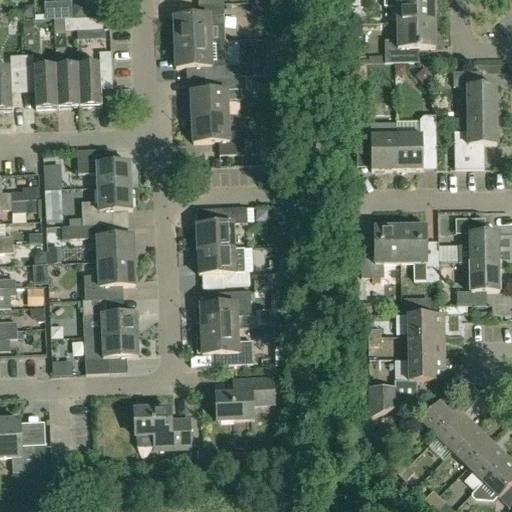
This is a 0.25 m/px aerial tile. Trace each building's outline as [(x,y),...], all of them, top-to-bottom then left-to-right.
[(383,0),(384,9),(397,8),(398,26),(435,25),(434,0),(383,0)] [(173,20),(174,46),(225,44),(223,6),(198,8),(199,19),(173,20)] [(103,31),(103,20),(65,22),(65,33),(103,31)] [(435,25),(398,26),(398,42),(384,42),(385,66),(411,65),(411,52),(435,52),(435,25)] [(206,81),(215,81),(240,79),(240,68),(226,69),(225,59),(225,44),(174,46),(175,72),(205,70),(206,81)] [(100,67),(78,68),(79,110),(101,109),(100,82),(112,82),(111,55),(99,55),(100,67)] [(33,58),(21,59),(22,70),(33,70),(33,58)] [(10,71),(22,70),(21,59),(10,59),(10,71)] [(78,68),(55,69),(57,111),(79,110),(78,68)] [(35,112),(57,111),(55,69),(33,70),(35,112)] [(10,71),(0,71),(0,113),(12,113),(11,95),(10,71)] [(453,90),(462,90),(462,76),(453,76),(453,90)] [(191,95),(192,121),(228,119),(227,103),(241,103),(241,93),(246,93),(245,79),(240,79),(215,81),(216,94),(191,95)] [(467,119),(496,119),(495,89),(466,90),(467,119)] [(395,139),(396,174),(422,173),(422,158),(437,158),(436,126),(436,118),(425,119),(420,123),(421,138),(395,139)] [(219,158),(244,157),(243,134),(228,135),(228,119),(192,121),(193,147),(218,145),(219,158)] [(496,119),(467,119),(467,135),(458,135),(453,140),(455,173),(484,172),(484,157),(478,157),(476,155),(475,148),(496,148),(496,119)] [(356,159),(371,159),(371,174),(396,174),(395,139),(382,139),(381,130),(377,126),(356,127),(356,159)] [(97,177),(97,191),(131,189),(130,165),(97,167),(96,154),(77,154),(78,177),(97,177)] [(54,197),(72,196),(70,169),(53,169),(54,197)] [(82,229),(106,228),(106,215),(132,213),(131,189),(97,191),(98,205),(81,206),(82,229)] [(0,205),(11,205),(39,203),(39,191),(22,192),(23,196),(0,196),(0,205)] [(0,213),(11,213),(11,205),(0,205),(0,213)] [(246,211),(221,212),(222,227),(196,228),(197,253),(233,251),(232,227),(247,226),(246,211)] [(460,234),(460,218),(449,218),(448,233),(460,234)] [(97,241),(98,266),(134,264),(133,239),(107,240),(107,228),(62,230),(63,243),(97,241)] [(400,267),(399,229),(373,230),(373,254),(360,255),(361,281),(384,280),(384,267),(400,267)] [(425,229),(399,229),(400,267),(413,267),(413,284),(439,283),(438,254),(426,254),(425,229)] [(498,265),(497,236),(469,237),(469,248),(458,248),(458,266),(469,266),(498,265)] [(0,248),(13,248),(13,239),(0,239),(0,248)] [(0,256),(13,256),(13,248),(0,248),(0,256)] [(249,275),(245,276),(244,253),(234,254),(233,251),(197,253),(199,278),(224,277),(225,289),(249,287),(249,275)] [(134,264),(98,266),(99,280),(87,281),(88,291),(85,291),(85,303),(110,302),(109,290),(135,289),(134,264)] [(470,295),(485,294),(498,294),(498,265),(469,266),(470,294),(470,295)] [(0,291),(15,291),(14,282),(0,282),(0,291)] [(15,291),(0,291),(0,312),(10,312),(10,300),(15,299),(15,291)] [(225,307),(200,308),(200,310),(194,310),(195,326),(201,325),(201,333),(237,331),(236,319),(251,318),(250,294),(225,296),(225,307)] [(466,309),(466,294),(456,295),(456,309),(466,309)] [(90,341),(137,339),(136,317),(107,318),(106,303),(82,304),(83,328),(86,328),(99,336),(101,335),(102,340),(90,340),(90,341)] [(408,340),(444,339),(443,317),(407,318),(408,340)] [(0,334),(17,334),(16,325),(0,326),(0,334)] [(273,338),(286,337),(286,329),(273,330),(273,338)] [(202,356),(202,358),(228,357),(228,369),(253,367),(252,344),(238,345),(237,331),(201,333),(201,341),(196,341),(196,357),(202,356)] [(367,341),(380,341),(380,332),(367,332),(367,341)] [(17,334),(0,334),(0,343),(17,342),(17,334)] [(85,378),(109,377),(109,362),(138,361),(137,339),(90,341),(91,362),(85,363),(85,378)] [(408,362),(444,361),(444,339),(408,340),(408,362)] [(394,389),(369,389),(369,421),(395,411),(417,402),(417,385),(444,384),(444,361),(408,362),(408,384),(394,384),(394,389)] [(272,382),(241,383),(231,384),(232,398),(216,398),(217,424),(252,423),(252,408),(273,407),(272,382)] [(436,440),(460,414),(444,399),(419,424),(436,440)] [(154,453),(190,451),(188,422),(169,423),(169,412),(134,413),(135,440),(154,439),(154,453)] [(476,429),(460,414),(436,440),(451,455),(476,429)] [(20,423),(0,424),(0,461),(12,461),(12,476),(34,475),(33,449),(21,450),(20,423)] [(476,429),(451,455),(467,470),(491,444),(476,429)] [(507,459),(491,444),(467,470),(482,485),(507,459)] [(511,506),(511,464),(507,459),(482,485),(470,497),(475,502),(494,503),(497,499),(510,511),(511,506)] [(399,478),(407,469),(401,463),(392,472),(399,478)] [(407,469),(399,478),(405,484),(413,475),(407,469)] [(430,508),(439,499),(432,493),(423,502),(430,508)] [(439,499),(430,508),(433,511),(437,511),(444,505),(439,499)]
